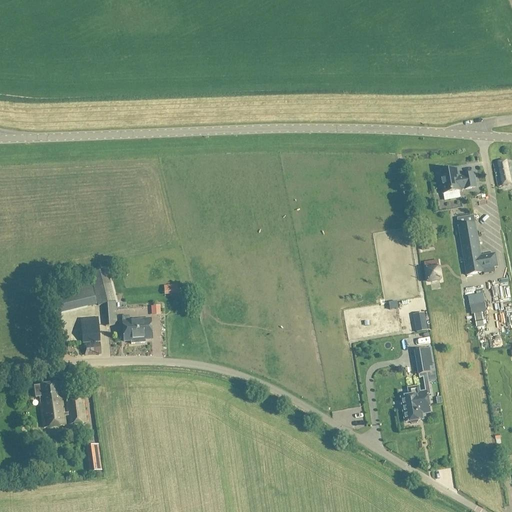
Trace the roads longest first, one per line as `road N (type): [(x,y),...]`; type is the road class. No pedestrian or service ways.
road 1 (tertiary): [(480,511),(294,401),(220,369),(137,361),(0,370)]
road 2 (tertiary): [(5,138),(423,131)]
